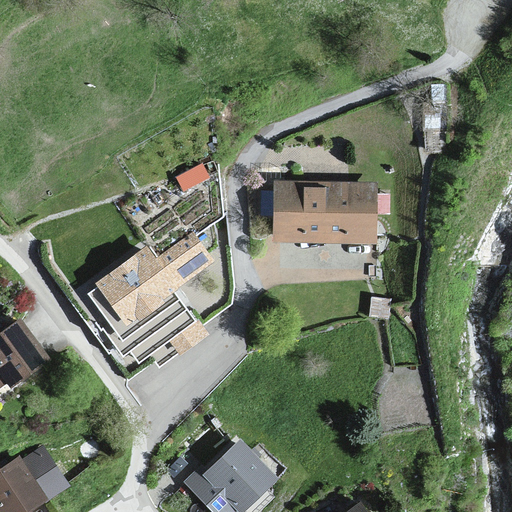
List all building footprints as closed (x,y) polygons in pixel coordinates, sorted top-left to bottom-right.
[(422,93),(422,150),(447,150),(447,93),(422,93)] [(203,163),(176,177),(184,191),(210,177),(203,163)] [(375,178),(271,174),(271,186),(260,186),(259,204),(270,204),(269,234),(374,238),(374,214),(389,214),(390,195),(375,194),(375,178)] [(147,241),(69,294),(125,375),(203,322),(176,282),(212,257),(193,230),(157,255),(147,241)] [(392,295),(369,293),(367,313),(389,316),(392,295)] [(52,353),(15,304),(0,314),(0,377),(5,373),(16,380),(52,353)] [(230,511),(273,471),(232,429),(184,476),(219,511),(230,511)] [(17,451),(0,461),(0,511),(16,511),(67,481),(43,441),(19,456),(17,451)] [(368,511),(356,494),(330,511),(368,511)]
